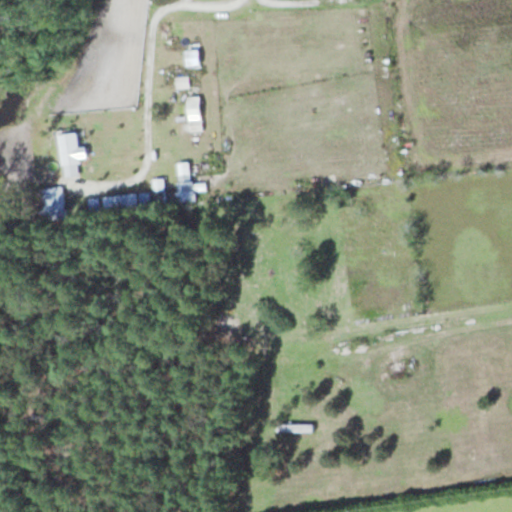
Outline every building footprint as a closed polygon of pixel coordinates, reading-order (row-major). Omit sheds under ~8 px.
[(175,76),(202,75),(202,86),(176,88),(175,76)] [(187,97),(200,95),(201,119),(189,120),(187,97)] [(77,132),(79,147),(87,146),(88,157),(80,158),(81,162),(77,163),(79,175),(66,177),(64,165),(62,165),(58,134),(77,132)] [(178,175),(178,202),(195,202),(195,175),(178,175)] [(67,219),(64,199),(62,186),(25,191),(31,224),(67,219)] [(136,192),(103,197),(105,212),(138,208),(136,192)] [(88,198),(99,197),(100,210),(89,211),(88,198)]
